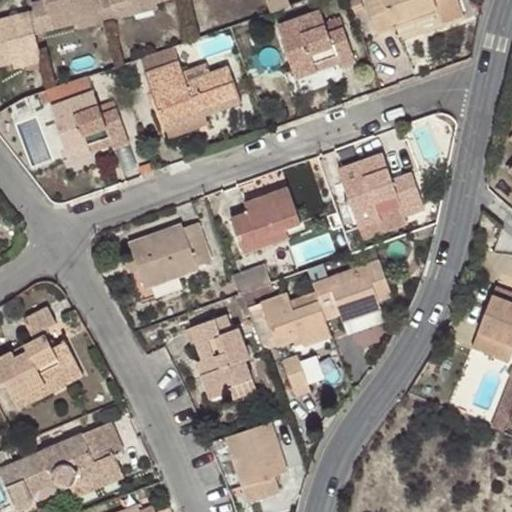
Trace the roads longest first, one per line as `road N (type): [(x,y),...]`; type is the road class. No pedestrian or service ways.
road 1 (residential): [(488,74),(48,231)]
road 2 (residential): [(324,511),(342,450),(431,310),(461,184)]
road 3 (residential): [(189,511),(154,403),(48,231)]
